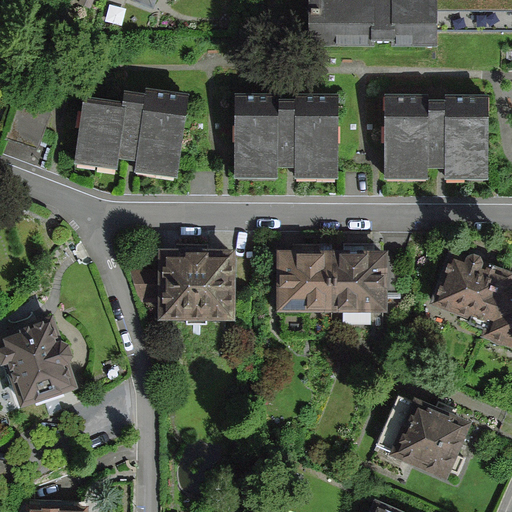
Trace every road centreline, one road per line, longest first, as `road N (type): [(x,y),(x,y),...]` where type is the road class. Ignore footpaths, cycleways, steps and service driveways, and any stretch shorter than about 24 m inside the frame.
road 1 (residential): [(511,219),(105,214)]
road 2 (residential): [(105,214),(144,368),(146,511)]
